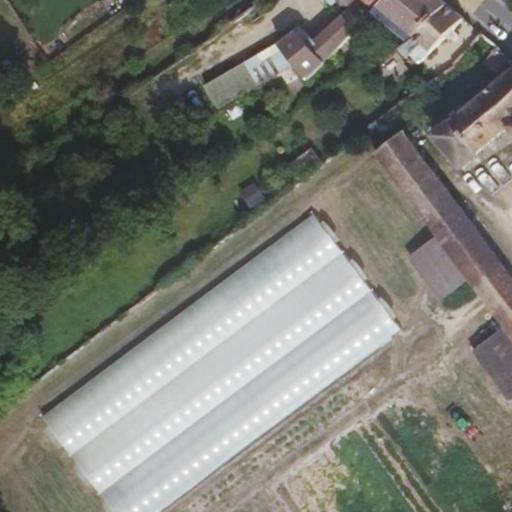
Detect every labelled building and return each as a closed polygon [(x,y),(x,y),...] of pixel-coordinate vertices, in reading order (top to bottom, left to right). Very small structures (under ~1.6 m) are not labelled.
[(308,76),(334,50),(360,26),(382,6),(380,4),(384,0),(332,0),(333,1),(333,0),(344,0),(345,1),(348,2),(351,1),(351,0),(359,0),(311,45),(297,31),(279,45),(294,63),(297,62),(308,76)] [(447,1),(446,0),(384,0),(380,4),(382,6),(414,34),(417,32),(433,16),(447,1)] [(420,61),(465,17),(464,15),(447,1),(433,16),(417,32),(422,39),(410,51),(420,61)] [(345,61),(371,37),(360,26),(334,50),(345,61)] [(221,105),(288,63),(278,48),(211,89),(221,105)] [(311,84),(308,78),(308,76),(297,62),(294,63),(279,71),(293,94),(311,84)] [(511,67),(435,133),(461,164),(508,124),(511,129),(511,67)] [(221,105),(211,89),(208,91),(217,106),(219,108),(222,106),(221,105)] [(508,270),(404,128),(376,149),(480,290),(484,288),(508,270)] [(300,176),(323,159),(312,144),(289,162),(300,176)] [(313,214),(41,415),(111,511),(155,511),(398,330),(313,214)] [(491,306),(511,291),(511,275),(508,270),(484,288),(480,290),(491,306)] [(511,291),(491,306),(493,309),(481,318),(511,359),(511,291)]
